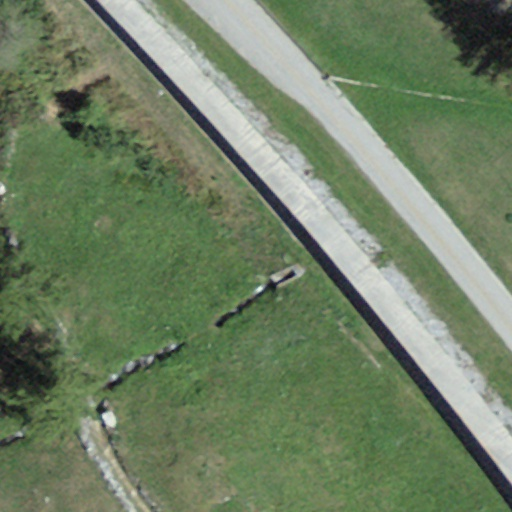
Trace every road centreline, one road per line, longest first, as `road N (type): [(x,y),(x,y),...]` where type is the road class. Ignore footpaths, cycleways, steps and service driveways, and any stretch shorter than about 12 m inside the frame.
road 1 (residential): [(511,467),(364,283),(93,0)]
road 2 (residential): [(511,326),(227,0)]
road 3 (primary): [(260,0),(511,273)]
